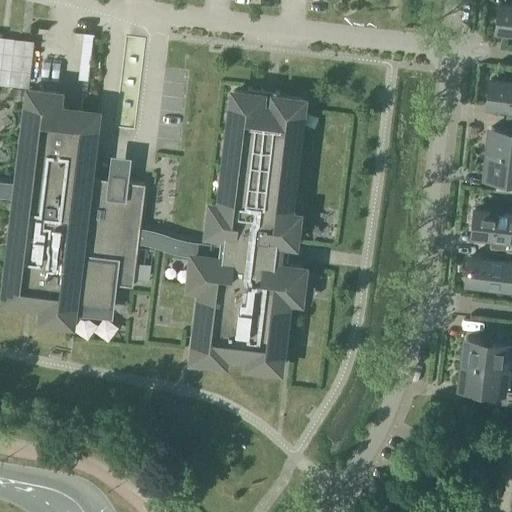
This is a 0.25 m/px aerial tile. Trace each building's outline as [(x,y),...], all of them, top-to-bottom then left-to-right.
[(511,4),(504,4),(500,3),(497,28),(501,29),(511,30),(511,4)] [(0,84),(28,88),(34,41),(0,36),(0,84)] [(511,80),(495,79),(490,79),(488,104),(492,104),(511,106),(511,80)] [(140,228),(145,183),(128,181),(131,155),(122,154),(119,154),(111,153),(108,178),(88,176),(96,111),(57,107),(59,92),(29,89),(18,184),(0,181),(0,194),(16,196),(4,299),(43,303),(41,318),(71,321),(73,300),(110,304),(113,283),(133,285),(138,241),(144,242),(152,243),(159,245),(169,249),(177,251),(179,239),(173,237),(164,234),(155,231),(147,230),(140,228)] [(289,243),(290,243),(290,241),(294,242),(297,214),(289,213),(302,99),(233,91),(220,205),(211,203),(208,231),(212,232),(210,244),(188,241),(179,239),(177,251),(186,253),(193,255),(189,285),(201,286),(192,357),(197,358),(197,362),(218,364),(219,361),(224,361),(225,353),(235,354),(235,355),(238,355),(249,356),(248,364),(279,368),(287,297),(299,298),(300,292),(304,293),(306,273),(302,273),(303,267),(287,265),(287,263),(286,263),(286,265),(274,264),(276,240),(289,241),(289,243)] [(511,129),(495,127),(491,127),(490,134),(488,151),(511,154),(511,129)] [(511,154),(488,151),(486,169),(485,176),(489,176),(511,179),(511,154)] [(511,212),(479,208),(479,209),(475,208),(472,233),(476,233),(476,234),(511,238),(511,249),(511,212)] [(511,249),(509,260),(473,256),(469,256),(466,281),(470,281),(511,286),(511,249)] [(508,344),(511,344),(511,330),(501,330),(500,341),(470,337),(470,338),(466,337),(465,344),(462,362),(505,367),(508,344)] [(511,390),(503,389),(505,367),(462,362),(460,379),(461,379),(460,386),(464,386),(464,387),(494,390),(492,402),(511,403),(511,390)]
